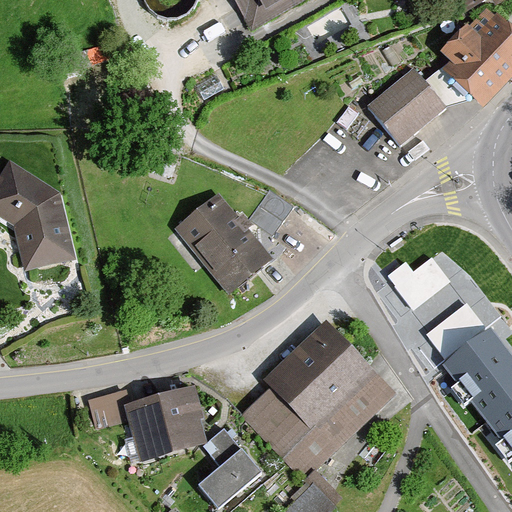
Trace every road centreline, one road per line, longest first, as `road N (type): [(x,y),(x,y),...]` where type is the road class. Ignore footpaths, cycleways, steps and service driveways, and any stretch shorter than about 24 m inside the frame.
road 1 (residential): [(0,383),(157,365),(211,350),(256,328),(331,265)]
road 2 (residential): [(507,511),(331,265)]
road 3 (residential): [(331,265),(405,205),(464,180),(493,178)]
